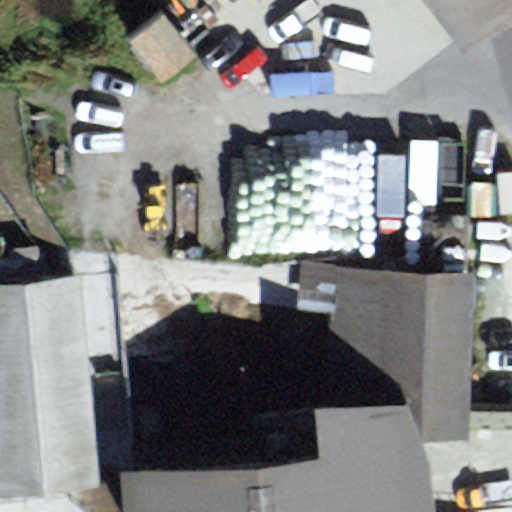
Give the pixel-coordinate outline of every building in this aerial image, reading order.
[(450,0),(468,25),(502,0),(450,0)] [(160,25),(128,48),(157,90),(190,68),(160,25)] [(323,140),(321,250),(395,251),(397,141),(323,140)] [(346,263),(336,373),(339,401),(340,416),(120,437),(127,511),(440,511),(429,402),(465,402),(462,260),(346,263)] [(93,282),(0,290),(0,498),(113,487),(93,282)]
